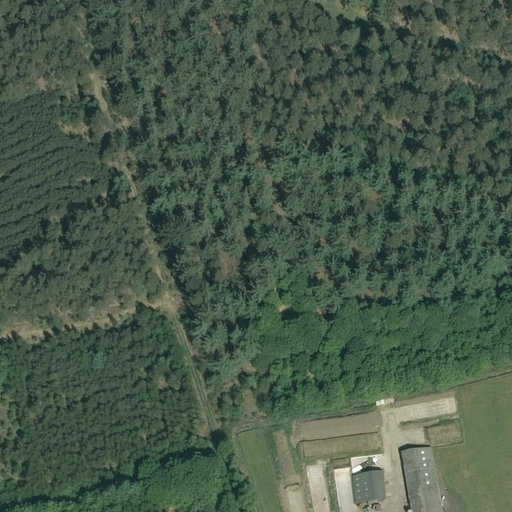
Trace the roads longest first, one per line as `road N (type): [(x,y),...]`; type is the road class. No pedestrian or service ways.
road 1 (track): [(222,426),(65,0)]
road 2 (track): [(254,0),(255,120),(511,204)]
road 3 (track): [(511,348),(282,409)]
road 4 (track): [(511,76),(287,0)]
